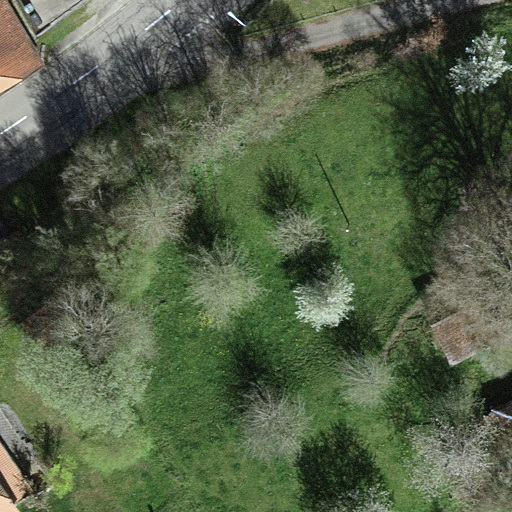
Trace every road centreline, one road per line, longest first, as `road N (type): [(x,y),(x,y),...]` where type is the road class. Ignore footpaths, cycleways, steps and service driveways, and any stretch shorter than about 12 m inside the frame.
road 1 (residential): [(148,26),(184,53),(212,55),(447,0)]
road 2 (secondary): [(0,133),(148,26)]
